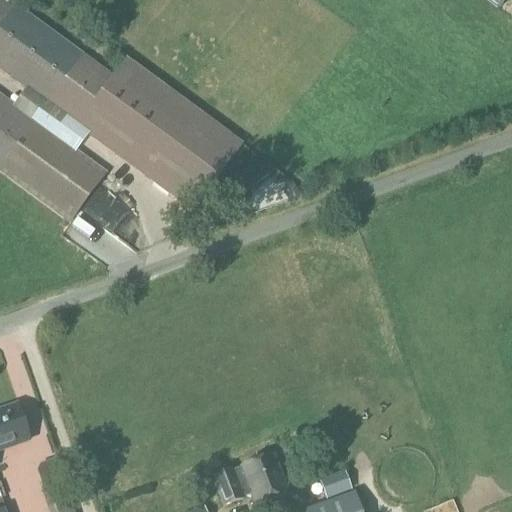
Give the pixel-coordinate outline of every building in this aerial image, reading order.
[(113,79),(6,0),(0,0),(0,73),(193,214),(243,147),(126,61),(113,79)] [(83,154),(66,140),(61,146),(41,131),(34,140),(71,169),(83,154)] [(0,452),(28,443),(16,408),(0,413),(0,452)] [(273,457),(213,480),(224,508),(252,497),(256,508),(288,496),(273,457)] [(74,511),(65,482),(40,490),(47,511),(74,511)]
